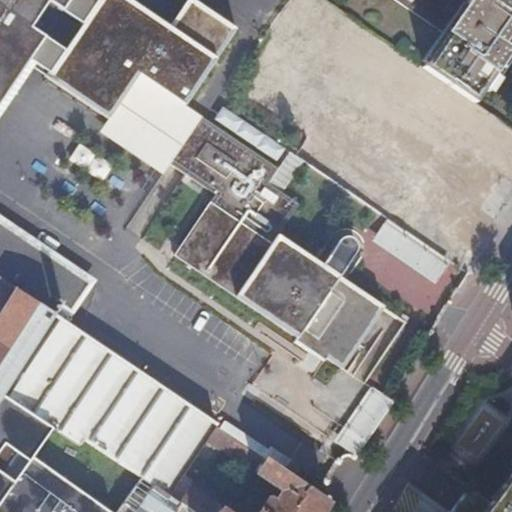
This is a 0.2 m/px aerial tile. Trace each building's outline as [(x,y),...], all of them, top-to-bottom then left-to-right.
[(51,315),(51,314),(60,302),(74,312),(92,284),(0,221),(0,99),(1,98),(0,97),(0,69),(29,26),(47,0),(46,0),(0,0),(0,280),(14,290),(51,315)] [(136,74),(183,105),(235,27),(194,0),(185,0),(168,26),(130,0),(96,0),(81,23),(64,49),(45,76),(107,118),(136,74)] [(81,23),(96,0),(46,0),(47,0),(81,23)] [(511,0),(399,0),(446,33),(423,65),(475,101),(511,46),(511,0)] [(45,76),(64,49),(29,26),(0,69),(0,97),(1,98),(25,63),(45,76)] [(200,117),(183,105),(136,74),(107,118),(97,133),(160,175),(168,162),(200,117)] [(266,183),(276,169),(200,117),(168,162),(214,194),(173,254),(296,336),(293,340),(323,360),(326,358),(340,367),(383,306),(339,276),(356,249),(356,243),(353,238),(347,235),(343,236),(340,238),(322,265),(315,260),(277,236),(298,204),(281,193),(266,183)] [(300,165),(287,156),(286,155),(276,169),(266,183),(281,193),(300,165)] [(0,393),(51,315),(14,290),(0,312),(0,393)] [(104,451),(141,476),(169,495),(206,438),(215,425),(217,423),(164,389),(51,314),(51,315),(0,393),(0,394),(52,428),(78,444),(83,437),(104,451)] [(376,421),(389,400),(371,388),(357,409),(344,428),(363,441),(376,421)] [(109,511),(31,456),(52,428),(0,394),(0,511),(109,511)] [(237,440),(283,471),(290,461),(269,447),(267,450),(224,420),(219,427),(237,440)] [(194,478),(179,501),(194,511),(320,511),(327,500),(300,482),(283,471),(237,440),(219,427),(215,425),(206,438),(280,488),(275,496),(271,493),(267,493),(256,511),(228,511),(220,506),(215,503),(220,496),(194,478)] [(300,482),(327,500),(329,497),(328,496),(327,496),(326,495),(325,494),(325,493),(324,492),(324,491),(323,490),(323,488),(323,487),(323,486),(323,485),(323,484),(323,482),(307,471),(300,482)] [(511,511),(511,472),(488,504),(473,492),(457,511),(511,511)] [(194,511),(179,501),(178,501),(169,495),(141,476),(115,511),(194,511)] [(457,511),(473,492),(466,488),(456,501),(447,511),(457,511)]
